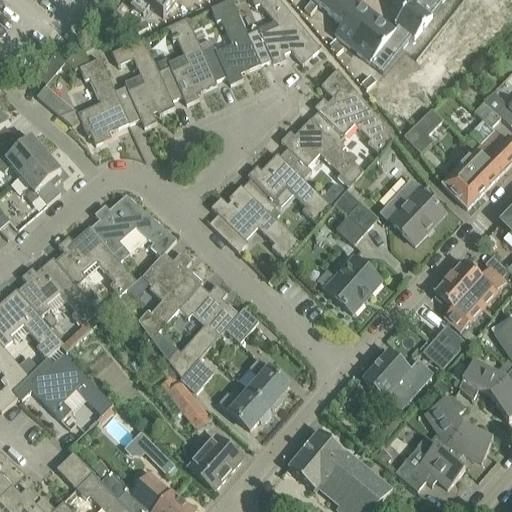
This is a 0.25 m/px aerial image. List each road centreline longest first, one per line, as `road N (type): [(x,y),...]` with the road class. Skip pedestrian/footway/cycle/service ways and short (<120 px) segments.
road 1 (residential): [(511,191),(340,374)]
road 2 (residential): [(340,374),(174,212)]
road 3 (residential): [(151,190),(135,175),(113,172),(0,268)]
road 4 (residential): [(340,374),(226,505)]
